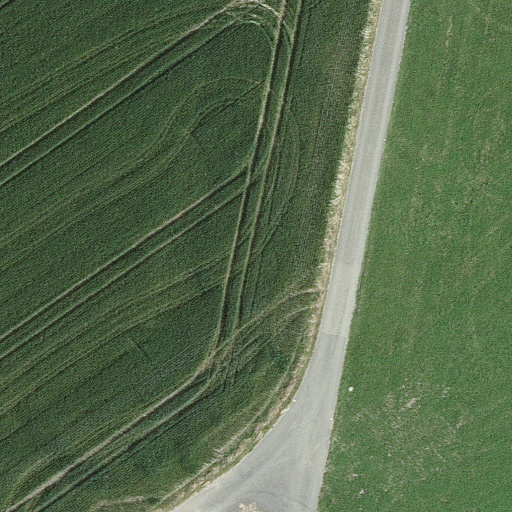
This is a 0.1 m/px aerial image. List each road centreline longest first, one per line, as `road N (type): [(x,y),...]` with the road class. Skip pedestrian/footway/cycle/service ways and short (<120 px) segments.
road 1 (track): [(299,511),(397,0)]
road 2 (track): [(313,434),(199,511)]
